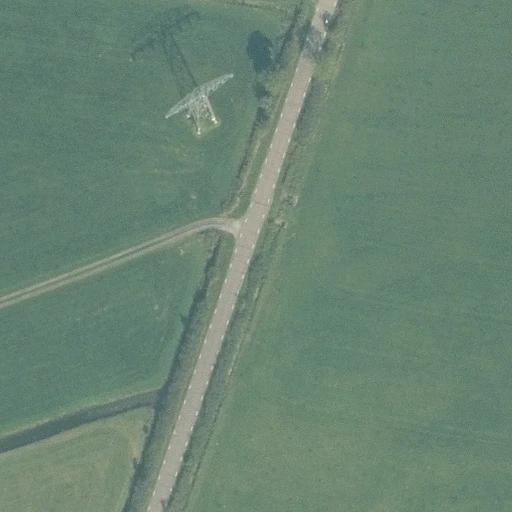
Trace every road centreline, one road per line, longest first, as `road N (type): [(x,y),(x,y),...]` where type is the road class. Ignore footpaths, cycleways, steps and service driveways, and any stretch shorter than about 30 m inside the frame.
road 1 (unclassified): [(154,511),(327,0)]
road 2 (track): [(249,231),(209,223),(0,296)]
